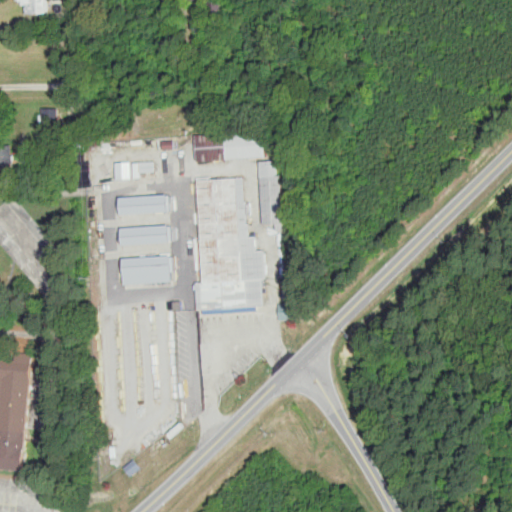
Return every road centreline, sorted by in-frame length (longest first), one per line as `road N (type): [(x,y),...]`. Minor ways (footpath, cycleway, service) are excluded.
road 1 (secondary): [(302,357),(511,148)]
road 2 (secondary): [(140,511),(302,357)]
road 3 (residential): [(395,511),(302,357)]
